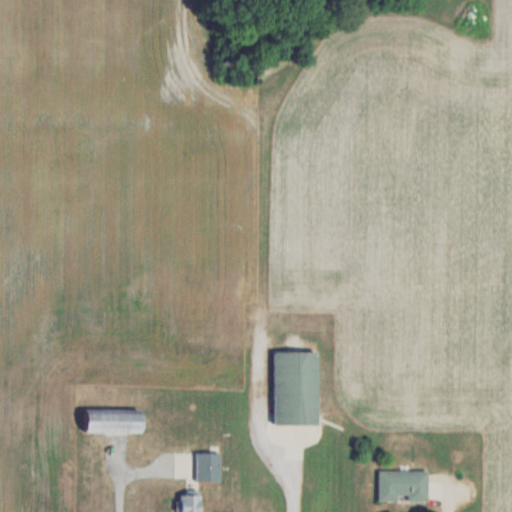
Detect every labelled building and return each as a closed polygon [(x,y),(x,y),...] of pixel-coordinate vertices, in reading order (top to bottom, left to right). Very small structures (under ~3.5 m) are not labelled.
[(318,424),(318,351),(274,351),(274,424),(318,424)] [(85,433),(142,434),(142,410),(85,410),(85,433)] [(220,482),(220,453),(196,453),(196,482),(220,482)] [(428,470),(379,470),(379,500),(428,500),(428,470)] [(179,511),(199,511),(200,492),(180,492),(179,511)]
